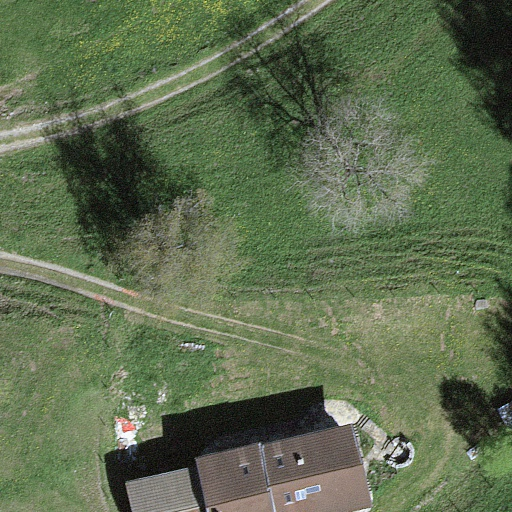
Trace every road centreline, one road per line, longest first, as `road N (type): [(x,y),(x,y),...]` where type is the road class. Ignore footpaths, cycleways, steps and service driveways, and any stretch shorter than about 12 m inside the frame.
road 1 (track): [(0,267),(324,365)]
road 2 (track): [(297,0),(185,75),(0,144)]
